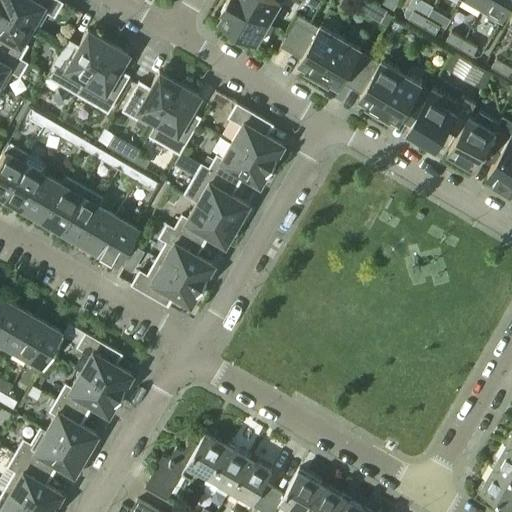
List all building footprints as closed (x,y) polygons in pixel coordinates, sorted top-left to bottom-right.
[(0,0),(0,6),(35,26),(46,8),(52,11),(51,13),(52,14),(60,0),(0,0)] [(269,20),(234,0),(226,0),(221,9),(225,11),(220,19),(240,30),(238,33),(240,39),(245,42),(252,41),(253,38),(257,40),(269,20)] [(234,0),(269,20),(280,0),(234,0)] [(486,0),(483,5),(502,16),(511,0),(486,0)] [(0,46),(25,61),(25,60),(18,56),(25,43),(24,43),(23,45),(19,43),(30,24),(35,27),(35,26),(0,6),(0,46)] [(422,24),(427,16),(414,8),(409,17),(422,24)] [(291,51),(309,20),(298,14),(280,44),(291,51)] [(440,24),(427,16),(422,24),(435,32),(440,24)] [(305,68),(317,75),(341,35),(320,23),(319,25),(309,20),(291,51),(301,56),(299,60),(307,65),(305,68)] [(45,74),(76,92),(106,40),(86,28),(75,49),(65,43),(67,38),(66,38),(45,74)] [(459,46),(464,38),(451,30),(446,39),(459,46)] [(341,80),(351,86),(369,55),(359,49),(361,46),(341,35),(317,75),(329,82),(331,79),(339,83),(341,80)] [(478,45),(464,38),(459,46),(473,54),(478,45)] [(106,40),(76,92),(107,110),(128,74),(127,73),(124,78),(115,72),(126,52),(106,40)] [(25,61),(0,46),(0,86),(11,68),(18,71),(17,73),(18,74),(25,61)] [(366,103),(378,110),(401,70),(381,58),(379,61),(369,55),(351,86),(361,91),(359,95),(368,100),(366,103)] [(504,72),(509,64),(497,56),(492,65),(504,72)] [(474,63),(464,79),(482,90),(491,74),(474,63)] [(155,121),(178,82),(158,70),(146,90),(136,85),(139,80),(138,80),(121,108),(135,116),(136,115),(134,114),(136,110),(155,121)] [(421,81),(401,70),(378,110),(390,117),(392,114),(402,120),(404,116),(412,121),(430,90),(420,84),(421,81)] [(178,82),(155,121),(147,133),(179,151),(180,150),(200,115),(199,115),(196,119),(186,114),(198,94),(178,82)] [(445,127),(457,134),(468,114),(475,102),(461,94),(457,101),(432,86),(430,90),(412,121),(408,128),(436,144),(445,127)] [(230,140),(269,162),(281,142),(261,131),(267,121),(271,124),(272,123),(236,102),(228,116),(229,116),(230,114),(241,121),(230,140)] [(33,109),(28,116),(43,124),(47,117),(33,109)] [(487,143),(500,151),(511,132),(511,129),(511,119),(502,114),(498,121),(478,110),(474,117),(468,114),(457,134),(448,151),(474,166),(487,143)] [(62,135),(66,128),(51,120),(47,127),(62,135)] [(66,128),(62,135),(76,144),(80,136),(66,128)] [(511,132),(500,151),(487,174),(511,187),(511,132)] [(269,162),(230,140),(219,159),(215,157),(217,154),(215,154),(208,166),(208,167),(232,181),(238,171),(258,183),(269,162)] [(0,194),(2,195),(27,153),(7,141),(0,153),(0,194)] [(99,157),(103,150),(89,141),(85,149),(99,157)] [(129,142),(122,154),(132,160),(137,152),(139,148),(129,142)] [(103,150),(99,157),(113,165),(118,158),(103,150)] [(179,151),(173,161),(185,168),(191,156),(180,150),(179,151)] [(137,152),(132,160),(144,167),(148,158),(137,152)] [(22,160),(2,195),(20,206),(41,171),(45,163),(27,153),(22,160)] [(195,200),(235,222),(246,202),(226,191),(232,181),(208,167),(208,166),(201,162),(183,193),(195,200)] [(136,179),(141,171),(126,163),(122,170),(136,179)] [(20,206),(39,217),(60,182),(59,181),(41,171),(20,206)] [(141,171),(136,179),(152,188),(156,180),(141,171)] [(39,217),(58,228),(83,185),(63,174),(59,181),(60,182),(39,217)] [(58,228),(76,238),(97,204),(98,204),(102,196),(83,185),(58,228)] [(180,215),(173,227),(173,228),(197,241),(203,231),(223,242),(235,222),(195,200),(184,219),(180,217),(181,215),(180,215)] [(76,238),(95,249),(116,214),(98,204),(97,204),(76,238)] [(116,214),(95,249),(115,261),(135,226),(116,214)] [(166,239),(155,258),(200,282),(211,262),(191,251),(197,241),(173,228),(173,227),(165,223),(158,236),(159,237),(160,235),(166,239)] [(133,244),(129,251),(139,257),(143,250),(133,244)] [(200,282),(155,258),(144,276),(138,273),(139,271),(138,270),(130,283),(166,304),(167,303),(162,301),(168,291),(188,302),(200,282)] [(0,309),(0,339),(1,340),(20,307),(6,299),(0,309)] [(1,340),(14,348),(33,315),(20,307),(1,340)] [(14,348),(28,356),(47,323),(33,315),(14,348)] [(47,323),(28,356),(42,364),(61,331),(47,323)] [(74,366),(78,367),(119,390),(130,372),(110,360),(116,350),(120,353),(121,352),(85,331),(76,346),(83,350),(74,366)] [(107,412),(119,390),(78,367),(69,384),(64,381),(57,395),(82,409),(87,400),(107,412)] [(32,384),(27,392),(36,398),(41,389),(32,384)] [(12,406),(16,399),(6,393),(2,400),(12,406)] [(75,420),(82,409),(57,395),(49,409),(52,411),(43,427),(85,450),(95,432),(75,420)] [(72,472),(85,450),(43,427),(42,428),(39,426),(30,441),(22,437),(14,450),(47,468),(52,460),(72,472)] [(163,453),(145,485),(167,498),(183,471),(193,477),(197,469),(208,475),(206,478),(208,479),(228,444),(205,430),(198,442),(191,438),(184,450),(176,445),(170,457),(163,453)] [(230,491),(250,456),(228,444),(208,479),(217,484),(218,481),(230,488),(228,490),(230,491)] [(511,447),(506,444),(493,466),(511,476),(511,447)] [(40,480),(47,468),(14,450),(6,465),(15,470),(6,485),(50,509),(61,491),(40,480)] [(250,456),(230,491),(239,496),(240,494),(253,501),(252,504),(261,510),(275,487),(265,481),(272,469),(250,456)] [(511,476),(493,466),(480,488),(511,506),(511,476)] [(302,511),(320,482),(298,469),(284,492),(275,487),(261,510),(265,511),(273,511),(278,504),(289,510),(290,507),(297,511),(302,511)] [(331,511),(342,494),(320,482),(302,511),(331,511)] [(0,494),(0,511),(48,511),(50,509),(6,485),(0,494)] [(360,511),(364,507),(342,494),(331,511),(360,511)] [(137,499),(131,510),(134,511),(159,511),(160,511),(137,499)]
